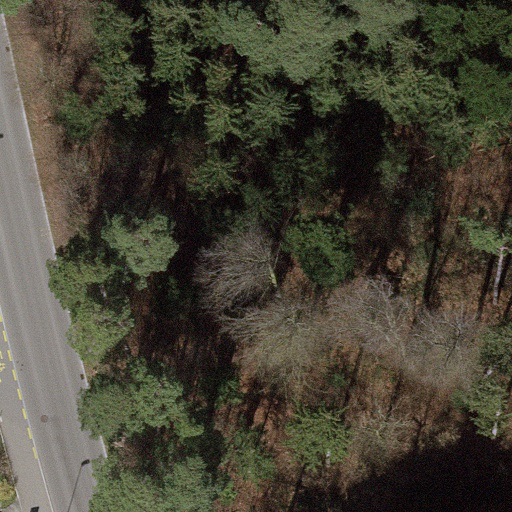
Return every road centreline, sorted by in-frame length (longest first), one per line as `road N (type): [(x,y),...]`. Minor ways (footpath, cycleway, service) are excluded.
road 1 (track): [(141,0),(289,511)]
road 2 (tertiary): [(0,147),(89,511)]
